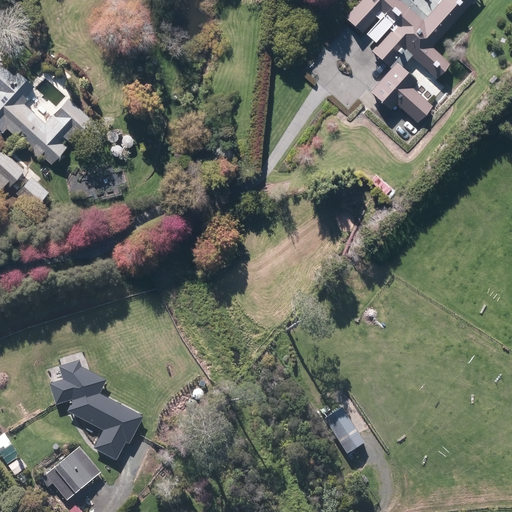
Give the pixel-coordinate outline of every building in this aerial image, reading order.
[(360,0),(347,14),(363,29),(382,9),(396,23),(373,48),(387,61),(401,46),(435,78),(444,68),(451,61),(432,43),(472,0),(439,0),(422,17),(403,0),(360,0)] [(0,124),(3,128),(6,124),(15,133),(18,130),(52,162),(70,144),(62,137),(79,120),(85,126),(94,116),(71,94),(44,122),(18,97),(34,81),(17,65),(12,70),(0,58),(0,124)] [(398,61),(371,89),(389,106),(393,101),(415,122),(431,106),(409,85),(416,78),(398,61)] [(421,129),(404,115),(392,129),(409,144),(421,129)] [(2,147),(0,149),(0,187),(1,188),(7,180),(36,205),(50,189),(2,147)] [(396,177),(381,165),(369,180),(385,192),(396,177)] [(68,399),(54,411),(61,419),(75,408),(68,399)] [(326,417),(341,441),(357,430),(342,407),(326,417)] [(0,451),(17,474),(28,465),(4,432),(0,434),(0,451)] [(53,481),(68,499),(102,471),(80,445),(41,477),(48,485),(53,481)] [(68,505),(73,511),(83,511),(74,500),(68,505)]
